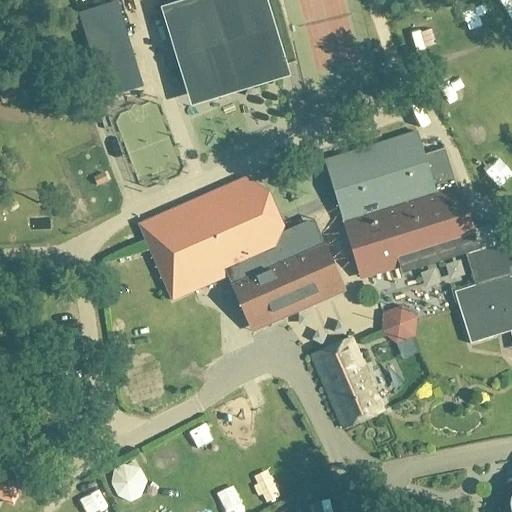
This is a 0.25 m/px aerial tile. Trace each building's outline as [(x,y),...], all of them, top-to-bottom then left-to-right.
[(265,0),(192,0),(161,10),(191,109),(290,77),(286,66),(265,0)] [(115,2),(79,13),(105,99),(141,88),(115,2)] [(7,85),(0,88),(0,99),(2,103),(14,96),(7,85)] [(495,106),(507,122),(511,118),(511,107),(505,99),(495,106)] [(207,157),(256,142),(246,109),(196,124),(207,157)] [(445,150),(423,157),(416,134),(325,162),(344,225),(343,225),(357,268),(366,265),(368,272),(370,276),(399,267),(399,268),(450,252),(465,248),(473,273),(477,288),(454,295),(471,346),(511,332),(511,237),(506,234),(489,225),(472,230),(459,188),(457,188),(445,150)] [(103,173),(92,178),(96,186),(106,180),(103,173)] [(238,286),(255,324),(327,292),(326,292),(328,286),(330,281),(331,280),(317,249),(316,250),(305,224),(270,239),(243,177),(137,224),(171,299),(214,280),(211,272),(230,263),(240,285),(238,286)] [(120,285),(128,330),(139,328),(131,283),(120,285)] [(384,313),(380,330),(380,334),(396,346),(414,339),(416,319),(401,307),(384,313)] [(312,357),(343,430),(383,412),(351,340),(312,357)] [(153,371),(145,372),(144,361),(132,362),(135,406),(154,405),(153,371)] [(194,434),(201,461),(220,456),(213,429),(194,434)] [(173,441),(159,454),(174,470),(188,457),(173,441)] [(148,499),(149,469),(118,468),(117,498),(148,499)] [(26,483),(0,470),(0,499),(14,507),(26,483)] [(254,487),(265,510),(282,502),(270,479),(254,487)] [(247,511),(240,487),(219,493),(224,511),(247,511)] [(208,511),(203,498),(182,507),(184,511),(208,511)] [(313,499),(310,509),(322,511),(330,511),(332,504),(313,499)]
